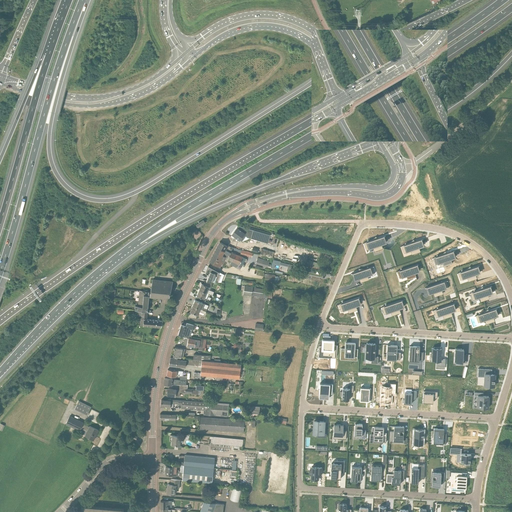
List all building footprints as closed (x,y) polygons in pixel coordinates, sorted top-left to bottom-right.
[(232,235),(240,240),(242,242),(246,236),(244,235),(244,234),(236,228),(232,235)] [(250,239),(267,244),(270,235),(253,230),(250,239)] [(372,240),(367,242),(369,248),(374,247),(375,251),(382,249),(380,244),(386,243),(384,237),(384,236),(377,239),(376,237),(372,240)] [(409,244),(405,245),(407,252),(412,250),(413,254),(419,252),(418,248),(423,246),(424,246),(422,240),(422,239),(415,242),(413,240),(409,244)] [(224,257),(227,258),(229,255),(231,252),(233,248),(230,247),(227,245),(227,246),(219,242),(216,248),(212,256),(209,262),(219,268),(222,261),(224,257)] [(273,258),(273,257),(274,253),(274,252),(262,249),(261,250),(260,254),(273,258)] [(441,255),(437,257),(439,263),(443,262),(444,262),(445,265),(451,263),(449,259),(455,257),(455,258),(453,252),(453,251),(446,253),(445,252),(441,255)] [(229,255),(227,258),(226,259),(232,262),(236,254),(235,254),(231,252),(229,255)] [(236,254),(232,262),(239,265),(242,257),(243,257),(236,254)] [(255,264),(267,268),(269,262),(257,258),(255,264)] [(308,266),(318,268),(320,262),(310,260),(308,266)] [(418,265),(401,270),(401,271),(403,277),(406,275),(407,276),(408,279),(414,277),(413,273),(420,271),(418,265)] [(208,266),(205,274),(208,275),(206,281),(218,282),(220,276),(217,274),(218,272),(208,266)] [(466,270),(461,272),(463,278),(468,277),(469,280),(475,279),(474,274),(479,273),(480,273),(478,267),(478,266),(471,269),(470,267),(466,270)] [(359,271),(352,274),(354,280),(355,280),(354,280),(360,278),(361,282),(367,280),(366,277),(366,276),(371,275),(369,269),(369,268),(364,270),(359,269),(359,271)] [(274,284),(274,283),(275,277),(275,275),(264,274),(263,283),(274,284)] [(152,280),(150,292),(139,291),(138,301),(137,306),(134,306),(134,310),(147,311),(148,301),(148,296),(149,296),(149,297),(168,299),(172,282),(152,280)] [(199,290),(206,293),(208,287),(210,288),(212,285),(205,282),(203,285),(201,284),(199,290)] [(443,282),(426,288),(428,294),(433,293),(434,296),(441,294),(440,291),(440,290),(445,289),(443,283),(443,282)] [(251,296),(253,287),(244,286),(242,286),(241,289),(244,290),(243,295),(251,296)] [(478,291),(474,292),(474,293),(476,298),(481,297),(481,298),(482,301),(488,299),(487,295),(492,293),(491,287),(490,286),(484,289),(482,287),(478,291)] [(256,288),(254,296),(267,298),(268,290),(256,288)] [(196,296),(201,298),(200,300),(205,302),(206,299),(208,294),(206,293),(199,290),(196,296)] [(358,298),(342,304),(344,310),(349,308),(349,309),(350,312),(356,310),(355,306),(361,304),(359,299),(358,298)] [(192,306),(199,309),(202,303),(194,300),(192,306)] [(402,301),(385,306),(386,307),(388,312),(392,311),(392,312),(393,315),(399,313),(398,309),(404,307),(402,301)] [(370,306),(373,318),(382,315),(378,303),(370,306)] [(454,304),(437,309),(437,310),(439,316),(444,314),(445,318),(451,316),(450,312),(456,310),(454,304)] [(198,312),(205,314),(207,310),(203,308),(202,310),(199,309),(192,306),(190,312),(197,315),(198,312)] [(483,313),(479,314),(479,315),(481,321),(486,319),(486,320),(487,323),(493,321),(492,317),(497,315),(498,315),(496,309),(489,311),(487,309),(483,313)] [(162,321),(146,319),(147,311),(134,310),(136,311),(136,315),(141,316),(140,319),(139,325),(143,326),(161,327),(162,321)] [(178,335),(187,338),(191,338),(191,336),(190,336),(192,329),(194,330),(196,326),(192,325),(186,323),(185,326),(181,325),(178,335)] [(193,347),(199,348),(199,350),(205,351),(206,348),(205,348),(202,348),(204,339),(200,339),(199,340),(188,338),(188,339),(184,338),(183,345),(193,347)] [(323,340),(322,355),(335,356),(336,346),(330,346),(331,341),(323,340)] [(341,348),(340,358),(341,358),(344,359),(345,359),(345,356),(352,356),(352,360),(357,361),(358,349),(355,349),(355,343),(345,342),(345,349),(341,348)] [(366,343),(365,358),(372,358),(371,363),(378,364),(378,357),(374,357),(375,344),(366,343)] [(386,345),(385,360),(396,360),(400,360),(401,353),(397,352),(397,345),(386,345)] [(410,346),(409,361),(418,361),(423,362),(423,352),(419,352),(420,346),(410,346)] [(432,353),(431,356),(432,356),(432,361),(438,361),(437,366),(445,366),(445,359),(441,358),(441,349),(441,348),(434,347),(434,348),(432,348),(432,353)] [(173,357),(181,358),(183,358),(184,350),(175,348),(173,357)] [(454,362),(454,363),(463,364),(463,363),(466,363),(467,354),(463,354),(463,352),(463,349),(462,349),(455,349),(454,362)] [(185,367),(185,365),(186,360),(177,359),(177,358),(170,357),(168,365),(185,367)] [(201,361),(201,366),(200,373),(200,375),(239,379),(241,364),(210,361),(201,361)] [(166,375),(178,377),(179,376),(180,371),(168,369),(166,375)] [(478,369),(478,377),(485,377),(484,386),(494,386),(495,375),(491,374),(492,369),(478,369)] [(381,400),(391,400),(391,391),(395,391),(396,381),(391,381),(390,385),(382,385),(381,400)] [(320,383),(319,398),(323,399),(324,394),(333,394),(333,384),(320,383)] [(340,392),(340,396),(342,396),(342,400),(349,400),(349,392),(353,393),(353,386),(350,385),(349,389),(342,388),(342,392),(340,392)] [(185,393),(186,389),(179,388),(179,390),(176,390),(168,389),(167,395),(175,396),(175,397),(180,397),(180,393),(185,393)] [(360,388),(360,401),(369,401),(369,402),(370,402),(371,389),(370,388),(370,389),(360,388)] [(403,399),(403,403),(404,403),(404,404),(411,404),(411,399),(416,399),(416,391),(411,391),(411,393),(404,393),(404,399),(403,399)] [(423,391),(423,402),(432,403),(432,398),(437,398),(437,394),(431,393),(431,391),(423,391)] [(452,392),(444,391),(443,405),(451,406),(452,392)] [(474,392),(474,396),(478,396),(478,408),(488,408),(488,396),(483,396),(483,393),(474,392)] [(203,415),(216,416),(229,417),(230,404),(170,399),(167,399),(167,400),(161,400),(160,407),(169,408),(170,404),(178,404),(178,406),(181,406),(181,409),(204,411),(203,415)] [(87,414),(89,411),(77,405),(75,408),(87,414)] [(87,431),(84,436),(93,440),(98,430),(89,426),(89,427),(82,424),(83,423),(69,416),(66,424),(75,428),(77,430),(79,431),(80,428),(87,431)] [(251,427),(255,428),(256,421),(252,421),(244,420),(200,417),(199,430),(243,433),(244,425),(251,426),(251,427)] [(314,421),(313,433),(323,434),(324,422),(314,421)] [(355,429),(354,436),(358,436),(358,439),(365,439),(366,430),(365,430),(365,432),(362,432),(362,424),(355,424),(355,429)] [(334,425),(333,436),(338,436),(337,439),(346,439),(347,430),(343,430),(343,425),(334,425)] [(393,432),(393,441),(395,441),(403,442),(404,427),(394,426),(393,432)] [(373,434),(373,442),(383,442),(386,442),(387,433),(381,432),(382,427),(374,427),(373,434)] [(434,428),(433,443),(446,444),(447,434),(444,434),(444,429),(443,429),(434,428)] [(413,440),(413,444),(417,444),(423,445),(423,434),(424,430),(421,430),(414,429),(413,440)] [(472,431),(471,438),(467,437),(453,437),(453,445),(471,446),(471,443),(472,441),(477,441),(478,431),(472,431)] [(180,446),(180,442),(183,443),(184,439),(185,437),(172,435),(171,445),(177,446),(177,447),(181,447),(182,446),(180,446)] [(201,435),(200,442),(203,442),(203,444),(209,445),(209,443),(209,439),(213,439),(212,444),(241,446),(240,449),(242,450),(242,447),(243,440),(201,435)] [(458,449),(458,454),(461,454),(460,462),(461,462),(464,462),(470,463),(471,454),(461,454),(461,449),(458,449)] [(183,465),(213,469),(214,458),(184,455),(184,456),(179,456),(178,465),(183,465)] [(331,463),(330,478),(340,479),(341,473),(344,473),(345,461),(337,461),(336,464),(333,463),(331,463)] [(165,474),(173,475),(176,475),(182,476),(183,472),(179,472),(177,468),(177,465),(167,464),(167,466),(165,466),(165,470),(166,471),(165,474)] [(182,481),(212,484),(213,469),(183,465),(183,472),(182,476),(182,480),(182,481)] [(411,468),(411,483),(418,484),(418,479),(424,479),(425,465),(418,465),(418,468),(411,468)] [(372,466),(371,481),(381,481),(382,466),(372,466)] [(309,471),(309,475),(311,475),(311,479),(318,480),(319,473),(322,474),(322,468),(311,467),(311,471),(309,471)] [(351,467),(351,481),(361,482),(361,467),(351,467)] [(392,477),(391,484),(397,484),(400,484),(400,483),(400,479),(404,479),(404,475),(404,471),(398,471),(398,470),(394,469),(394,470),(393,477),(392,477)] [(433,472),(432,485),(437,485),(437,487),(439,487),(440,487),(440,482),(444,482),(444,473),(441,472),(433,472)] [(452,472),(452,486),(456,487),(456,488),(466,489),(466,476),(461,476),(461,473),(452,472)] [(166,494),(175,495),(176,486),(179,486),(179,480),(171,479),(170,485),(167,484),(166,494)] [(160,509),(171,509),(171,501),(160,501),(160,509)] [(222,511),(224,505),(223,504),(223,502),(220,502),(220,504),(216,504),(215,503),(215,502),(208,502),(208,503),(203,502),(199,511),(222,511)]
